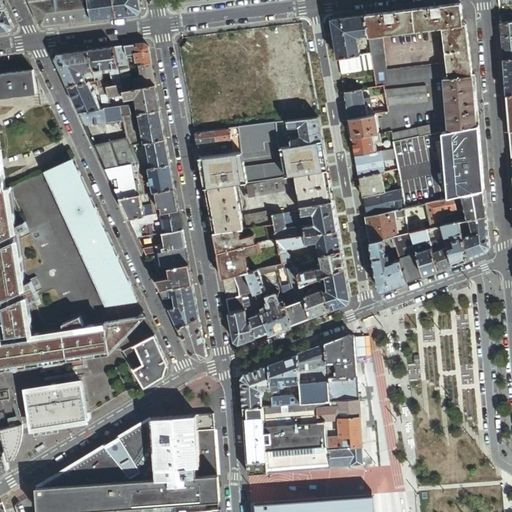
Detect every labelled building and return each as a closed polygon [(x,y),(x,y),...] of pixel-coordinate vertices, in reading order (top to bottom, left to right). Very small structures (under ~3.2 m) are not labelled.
[(28,0),(39,23),(44,26),(92,20),(88,0),(28,0)] [(88,0),(92,20),(117,17),(113,0),(88,0)] [(139,0),(113,0),(117,17),(139,14),(142,10),(139,0)] [(446,34),(451,78),(474,76),(469,31),(468,24),(466,24),(463,3),(365,16),(368,36),(368,37),(445,26),(446,34)] [(12,26),(4,8),(0,8),(0,31),(9,31),(10,31),(12,29),(13,28),(12,26)] [(501,23),(511,22),(511,14),(500,16),(501,23)] [(368,36),(365,16),(333,20),(340,58),(362,55),(359,37),(368,36)] [(511,22),(501,23),(501,30),(502,36),(511,35),(511,22)] [(304,23),(180,39),(196,130),(319,115),(304,23)] [(511,35),(502,36),(504,60),(511,58),(511,35)] [(410,82),(446,78),(447,78),(446,63),(386,69),(381,39),(369,40),(370,53),(373,70),(374,77),(376,86),(386,84),(386,86),(410,82)] [(145,44),(137,45),(138,52),(136,52),(137,56),(138,62),(140,62),(141,65),(153,63),(149,47),(145,44)] [(137,45),(125,46),(128,57),(137,56),(136,52),(138,52),(137,45)] [(115,47),(119,67),(120,69),(130,67),(128,57),(125,46),(115,47)] [(110,68),(119,67),(115,47),(90,51),(95,70),(97,77),(98,81),(104,80),(102,70),(107,69),(108,72),(111,71),(110,68)] [(95,70),(90,51),(59,54),(58,62),(70,88),(79,83),(82,84),(90,83),(88,78),(83,68),(87,71),(95,70)] [(373,70),(370,53),(362,55),(340,58),(343,75),(373,70)] [(153,63),(141,65),(143,79),(138,80),(139,88),(157,85),(153,63)] [(120,69),(119,67),(110,68),(111,71),(113,82),(114,85),(123,83),(120,69)] [(130,67),(120,69),(123,83),(125,90),(134,89),(130,67)] [(0,97),(36,94),(33,71),(0,74),(0,97)] [(447,78),(446,78),(451,131),(481,125),(479,99),(477,75),(474,76),(451,78),(447,78)] [(79,83),(70,88),(81,112),(102,109),(99,103),(97,98),(94,91),(93,91),(90,83),(82,84),(79,83)] [(125,90),(123,83),(114,85),(107,86),(109,97),(125,93),(125,90)] [(134,89),(125,90),(125,93),(126,99),(139,97),(140,104),(138,104),(140,113),(161,109),(157,85),(139,88),(134,89)] [(107,86),(102,87),(106,103),(111,102),(109,97),(107,86)] [(386,90),(385,86),(376,87),(370,88),(372,98),(387,96),(386,90)] [(428,86),(386,90),(387,96),(389,106),(429,102),(428,86)] [(366,99),(364,89),(346,92),(350,118),(369,115),(366,99)] [(372,98),(366,99),(369,115),(377,114),(390,112),(389,106),(387,96),(372,98)] [(130,104),(122,106),(123,116),(132,114),(130,104)] [(102,109),(81,112),(87,125),(124,119),(123,116),(122,106),(112,107),(102,109)] [(167,139),(161,109),(140,113),(141,117),(146,143),(148,142),(167,139)] [(369,115),(350,118),(354,139),(374,135),(381,134),(377,114),(369,115)] [(316,118),(287,122),(288,127),(288,128),(298,126),(300,125),(303,139),(300,139),(291,140),(291,141),(291,146),(324,140),(320,118),(316,118)] [(134,119),(124,120),(127,135),(128,137),(137,136),(134,119)] [(287,122),(282,122),(278,123),(280,140),(281,147),(283,147),(291,146),(291,141),(286,141),(284,128),(288,127),(287,122)] [(280,140),(278,123),(240,127),(243,152),(245,152),(267,149),(266,142),(280,140)] [(423,127),(425,135),(436,133),(434,124),(423,127)] [(482,139),(481,125),(451,131),(436,133),(425,135),(396,141),(401,168),(483,150),(482,139)] [(238,139),(236,127),(196,133),(198,144),(230,140),(238,139)] [(232,153),(243,152),(240,127),(236,127),(238,139),(230,140),(232,153)] [(395,141),(396,141),(425,135),(423,127),(394,133),(395,141)] [(378,152),(374,135),(354,139),(357,156),(378,152)] [(137,136),(128,137),(128,138),(132,146),(138,144),(137,136)] [(132,146),(128,138),(101,144),(96,145),(107,169),(140,163),(135,151),(132,146)] [(172,164),(167,139),(148,142),(150,154),(148,155),(149,159),(151,159),(153,167),(172,164)] [(329,170),(324,140),(291,146),(283,147),(285,162),(280,163),(247,167),(245,152),(243,152),(232,153),(201,157),(207,189),(240,184),(269,181),(297,175),(329,170)] [(72,155),(69,149),(63,152),(66,158),(72,155)] [(485,172),(483,150),(401,168),(400,168),(404,189),(407,208),(428,203),(439,201),(456,197),(464,195),(487,190),(485,172)] [(384,151),(378,152),(357,156),(361,177),(382,173),(387,171),(384,151)] [(66,158),(63,152),(57,155),(60,160),(66,158)] [(92,198),(73,158),(47,169),(65,210),(92,198)] [(141,169),(140,163),(107,169),(121,199),(140,195),(146,194),(143,178),(141,169)] [(176,188),(172,164),(153,167),(150,167),(151,172),(155,192),(176,188)] [(150,167),(141,169),(143,178),(146,177),(151,172),(150,167)] [(329,170),(297,175),(301,197),(303,205),(335,200),(329,170)] [(382,173),(361,177),(365,197),(386,192),(382,173)] [(293,191),(290,179),(247,187),(249,200),(293,191)] [(240,184),(207,189),(215,233),(238,230),(245,229),(241,210),(244,209),(240,184)] [(11,186),(5,188),(13,234),(14,241),(22,291),(24,297),(30,333),(35,332),(30,302),(26,281),(26,280),(18,232),(17,224),(11,186)] [(0,240),(13,234),(5,188),(0,188),(0,240)] [(180,210),(176,188),(155,192),(158,206),(159,206),(161,213),(180,210)] [(407,208),(404,189),(386,192),(365,197),(368,217),(407,208)] [(488,202),(487,190),(464,195),(465,200),(467,209),(468,212),(470,219),(473,219),(477,218),(489,215),(488,208),(488,202)] [(158,206),(155,192),(149,193),(152,208),(153,215),(158,214),(161,213),(159,206),(158,206)] [(140,195),(121,199),(130,219),(144,217),(143,210),(140,195)] [(456,197),(439,201),(441,212),(458,208),(457,202),(456,197)] [(95,205),(92,198),(65,210),(69,218),(95,205)] [(340,230),(335,200),(303,205),(303,210),(304,215),(305,215),(313,213),(317,215),(319,222),(315,225),(306,226),(307,235),(340,230)] [(441,212),(439,201),(428,203),(432,223),(443,220),(441,212)] [(114,246),(95,205),(69,218),(88,258),(114,246)] [(153,215),(152,208),(143,210),(144,217),(148,216),(153,215)] [(413,233),(407,208),(368,217),(373,242),(387,239),(396,236),(413,233)] [(458,208),(441,212),(443,220),(448,219),(447,216),(459,213),(458,208)] [(184,229),(180,210),(161,213),(158,214),(161,227),(158,228),(158,229),(157,229),(158,234),(160,234),(184,229)] [(304,215),(303,210),(295,212),(297,224),(306,222),(305,215),(304,215)] [(276,224),(275,216),(274,211),(246,216),(248,228),(276,224)] [(297,224),(295,212),(285,213),(288,227),(290,228),(298,227),(297,224)] [(288,227),(285,213),(275,215),(275,216),(276,224),(276,225),(279,239),(299,236),(298,227),(290,228),(288,227)] [(490,230),(489,215),(477,218),(478,222),(480,229),(476,230),(477,233),(475,234),(467,236),(464,237),(470,258),(488,251),(492,246),(490,230)] [(150,224),(148,216),(144,217),(130,219),(134,228),(150,224)] [(473,219),(470,219),(460,222),(462,228),(465,227),(472,225),(475,225),(474,223),(473,219)] [(23,221),(17,224),(18,232),(26,228),(23,221)] [(462,228),(460,222),(445,225),(443,225),(446,235),(452,233),(453,235),(454,240),(464,237),(462,228)] [(279,239),(276,225),(266,227),(269,242),(279,239)] [(446,235),(443,225),(433,228),(429,229),(432,239),(435,238),(439,237),(446,235)] [(306,226),(298,227),(299,236),(307,235),(306,226)] [(187,247),(184,229),(160,234),(162,246),(163,252),(187,247)] [(429,229),(413,233),(417,244),(427,241),(430,249),(419,253),(426,274),(441,269),(436,252),(434,246),(432,239),(429,229)] [(238,230),(215,233),(219,254),(258,245),(256,237),(239,241),(238,230)] [(344,249),(340,230),(307,235),(308,244),(319,242),(320,245),(321,248),(322,255),(344,249)] [(417,244),(413,233),(396,236),(399,246),(403,259),(410,280),(426,274),(419,253),(417,244)] [(0,247),(14,241),(13,234),(0,240),(0,247)] [(308,244),(307,235),(299,236),(279,239),(279,241),(281,251),(282,254),(288,252),(287,247),(308,244)] [(447,237),(446,235),(439,237),(441,244),(443,249),(450,247),(448,242),(447,237)] [(399,246),(396,236),(387,239),(389,248),(399,246)] [(455,264),(470,258),(464,237),(454,240),(448,242),(450,247),(455,264)] [(387,239),(373,242),(381,287),(386,289),(410,280),(403,259),(393,263),(392,259),(390,259),(388,249),(389,248),(387,239)] [(0,299),(0,301),(22,291),(14,241),(0,247),(0,299)] [(281,251),(279,241),(261,245),(263,255),(281,251)] [(427,241),(417,244),(419,253),(430,249),(427,241)] [(261,244),(258,245),(219,254),(224,278),(236,275),(248,272),(252,271),(249,259),(263,255),(261,245),(261,244)] [(118,253),(114,246),(88,258),(91,266),(118,253)] [(162,246),(144,249),(147,255),(160,252),(163,252),(162,246)] [(191,263),(187,247),(163,252),(160,252),(163,269),(168,268),(191,263)] [(441,269),(455,264),(450,247),(443,249),(436,252),(441,269)] [(347,268),(344,249),(322,255),(324,262),(325,269),(321,268),(305,272),(300,273),(303,285),(321,278),(328,276),(347,268)] [(283,264),(292,262),(291,255),(288,252),(282,254),(283,264)] [(139,299),(118,253),(91,266),(109,304),(139,299)] [(303,259),(304,263),(304,265),(318,261),(317,256),(308,258),(303,259)] [(194,283),(191,263),(168,268),(170,276),(158,279),(163,289),(194,283)] [(306,296),(303,285),(300,273),(299,267),(295,268),(289,269),(297,296),(298,297),(299,302),(307,299),(306,296)] [(168,268),(163,269),(154,271),(158,279),(170,276),(168,268)] [(347,268),(328,276),(328,279),(329,281),(331,282),(332,286),(331,286),(329,287),(329,289),(329,290),(326,291),(332,309),(349,303),(352,298),(347,268)] [(251,280),(256,292),(256,293),(267,289),(262,275),(259,269),(252,271),(248,272),(251,280)] [(243,295),(248,294),(253,293),(256,292),(251,280),(248,272),(236,275),(239,282),(241,286),(241,298),(228,300),(231,314),(242,311),(241,305),(244,305),(243,295)] [(323,283),(321,278),(303,285),(306,296),(310,295),(308,288),(317,284),(320,285),(323,283)] [(26,281),(30,302),(40,298),(31,279),(26,280),(26,281)] [(198,303),(194,283),(163,289),(166,297),(175,296),(176,303),(176,305),(174,306),(171,308),(175,316),(198,303)] [(287,301),(288,306),(295,303),(294,299),(292,293),(290,285),(283,287),(287,301)] [(256,293),(258,299),(263,311),(274,306),(272,300),(267,289),(256,293)] [(312,317),(332,309),(326,291),(325,289),(310,295),(306,296),(307,299),(312,317)] [(1,308),(24,297),(22,291),(0,301),(1,308)] [(30,333),(24,297),(1,308),(6,337),(30,333)] [(271,332),(293,324),(288,306),(287,301),(280,303),(278,299),(277,297),(276,297),(274,297),(272,298),(272,300),(274,306),(263,311),(264,313),(271,332)] [(293,324),(312,317),(307,299),(299,302),(295,303),(288,306),(293,324)] [(201,316),(198,303),(175,316),(180,327),(201,316)] [(242,312),(231,314),(236,341),(241,344),(257,337),(252,321),(249,322),(249,319),(247,310),(242,311),(242,312)] [(271,332),(264,313),(253,317),(251,318),(252,321),(257,337),(271,332)] [(62,323),(64,328),(84,325),(79,315),(62,323)] [(110,349),(111,353),(143,316),(105,321),(106,326),(83,330),(89,345),(81,348),(82,354),(110,349)] [(208,356),(201,316),(180,327),(192,353),(204,358),(208,356)] [(0,337),(0,343),(83,330),(106,326),(105,321),(84,325),(64,328),(35,332),(30,333),(6,337),(0,337)] [(89,345),(83,330),(0,343),(0,366),(82,354),(81,348),(89,345)] [(169,363),(155,334),(123,351),(146,387),(166,375),(169,363)] [(329,362),(331,362),(337,361),(337,372),(338,376),(359,375),(356,337),(352,334),(328,343),(329,362)] [(322,366),(329,364),(329,362),(328,343),(299,354),(301,371),(309,369),(314,368),(318,367),(322,366)] [(301,371),(299,354),(271,364),(273,389),(273,395),(277,394),(280,394),(281,393),(280,386),(279,386),(279,384),(281,384),(281,386),(282,386),(284,387),(286,386),(287,385),(287,384),(302,383),(301,371)] [(273,389),(271,364),(246,374),(243,380),(245,408),(264,406),(264,403),(263,397),(265,396),(265,395),(266,394),(266,393),(265,391),(264,390),(271,389),(273,389)] [(330,381),(330,377),(329,364),(322,366),(318,367),(319,376),(321,376),(321,382),(324,382),(330,381)] [(314,368),(309,369),(310,377),(319,376),(318,367),(314,368)] [(309,369),(301,371),(302,383),(302,384),(314,383),(314,378),(310,378),(310,377),(309,369)] [(335,377),(332,377),(330,377),(330,381),(332,401),(336,400),(360,399),(359,375),(338,376),(335,377)] [(332,401),(330,381),(324,382),(321,382),(319,382),(317,382),(314,383),(302,384),(302,395),(303,403),(319,402),(326,401),(332,401)] [(88,418),(82,383),(58,386),(58,385),(57,384),(56,383),(54,383),(52,384),(50,386),(50,388),(27,392),(33,428),(88,418)] [(264,406),(274,405),(274,399),(273,395),(273,389),(271,389),(270,391),(271,399),(269,402),(264,403),(264,406)] [(274,405),(303,403),(302,395),(295,395),(293,395),(284,396),(282,398),(277,398),(274,399),(274,405)] [(362,419),(360,399),(336,400),(337,406),(321,407),(319,407),(320,422),(327,421),(340,420),(362,419)] [(319,407),(319,402),(303,403),(274,405),(264,406),(245,408),(250,474),(269,472),(269,468),(330,464),(329,448),(328,438),(327,421),(320,422),(319,407)] [(214,413),(197,414),(201,465),(197,465),(198,476),(218,475),(220,500),(221,500),(214,413)] [(201,465),(197,414),(153,418),(158,479),(198,476),(197,465),(201,465)] [(158,479),(153,418),(119,437),(125,446),(114,452),(109,443),(59,472),(67,482),(67,486),(158,479)] [(363,445),(362,419),(340,420),(341,437),(328,438),(329,448),(352,446),(363,445)] [(0,430),(0,433),(1,439),(4,451),(7,462),(11,461),(12,464),(15,460),(19,452),(22,441),(24,428),(23,425),(0,430)] [(119,437),(109,443),(114,452),(125,446),(119,437)] [(365,465),(363,445),(352,446),(353,466),(365,465)] [(353,466),(352,446),(329,448),(330,464),(331,467),(353,466)] [(0,474),(9,469),(7,462),(4,451),(0,452),(0,474)] [(37,484),(39,488),(67,486),(67,482),(59,472),(37,484)] [(218,475),(198,476),(158,479),(67,486),(39,488),(37,488),(38,511),(59,511),(64,511),(187,503),(206,501),(219,500),(220,500),(218,475)] [(376,511),(375,495),(366,496),(288,502),(280,502),(260,504),(260,511),(376,511)] [(206,501),(207,511),(220,510),(219,500),(206,501)] [(220,510),(207,511),(206,501),(187,503),(188,511),(184,511),(221,511),(222,510),(220,510)] [(64,511),(63,511),(183,511),(184,511),(188,511),(187,503),(64,511)]
